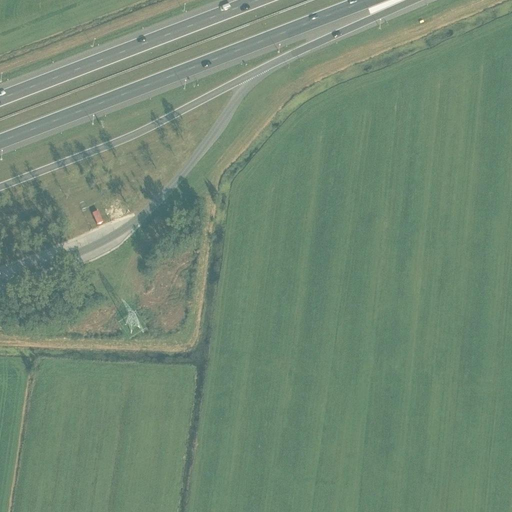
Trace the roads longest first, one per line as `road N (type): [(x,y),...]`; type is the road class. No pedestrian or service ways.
road 1 (motorway): [(0,141),(370,0)]
road 2 (motorway): [(259,0),(0,99)]
road 3 (motorway): [(253,75),(417,0)]
